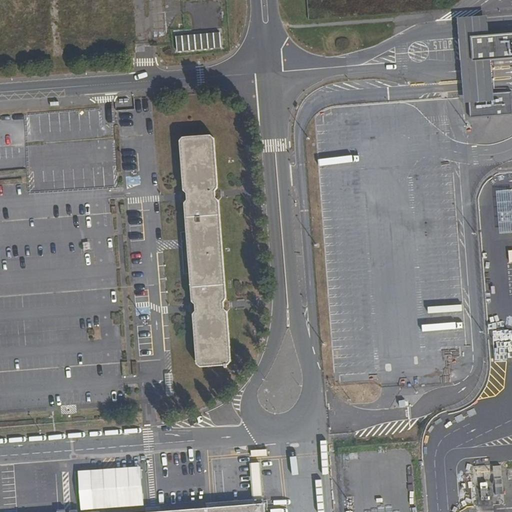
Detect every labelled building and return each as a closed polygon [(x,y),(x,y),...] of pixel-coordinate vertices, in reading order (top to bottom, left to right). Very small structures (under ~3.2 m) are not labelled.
[(463,104),(470,103),(470,95),(493,94),(492,59),(473,61),(471,36),(489,35),(487,15),(456,19),(463,104)] [(511,32),(489,35),(471,36),(473,61),(492,59),(511,57),(511,32)] [(219,34),(176,38),(177,51),(220,48),(219,34)] [(177,51),(176,38),(175,38),(177,53),(220,49),(220,48),(177,51)] [(511,93),(493,94),(470,95),(470,103),(471,117),(511,114),(511,93)] [(187,203),(184,206),(191,304),(195,306),(196,314),(192,317),(196,365),(201,369),(227,368),(231,363),(227,316),(223,313),(222,303),(226,299),(219,205),(215,202),(214,193),(218,189),(215,142),(210,138),(184,140),(180,145),(183,194),(187,196),(187,203)] [(268,511),(268,502),(211,507),(211,511),(165,511),(165,509),(150,510),(148,470),(85,475),(87,511),(268,511)] [(271,511),(289,511),(288,490),(270,491),(271,511)]
